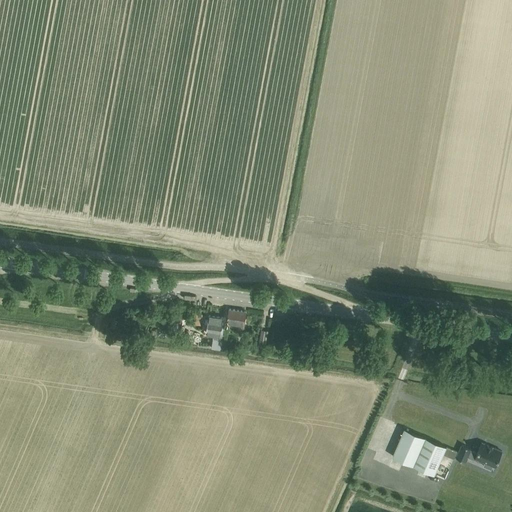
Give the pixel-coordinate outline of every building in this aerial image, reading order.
[(227,325),(244,327),(247,311),(229,309),(227,325)] [(192,312),(190,323),(201,325),(203,314),(192,312)] [(208,323),(207,333),(213,334),(213,337),(212,343),(212,346),(211,348),(222,350),(223,347),(223,345),(224,339),(224,334),(221,333),(222,329),(224,317),(209,315),(209,318),(208,323)] [(180,316),(178,329),(177,333),(184,334),(184,331),(187,317),(180,316)] [(265,347),(268,331),(262,330),(259,346),(265,347)] [(405,429),(393,457),(413,465),(434,474),(446,446),(405,429)] [(462,444),(456,457),(466,462),(469,458),(475,461),(476,458),(485,463),(483,466),(492,469),(493,466),(496,467),(503,450),(482,441),(476,452),(462,444)]
